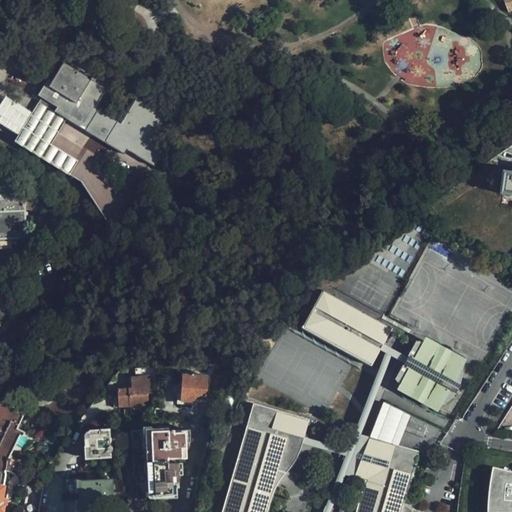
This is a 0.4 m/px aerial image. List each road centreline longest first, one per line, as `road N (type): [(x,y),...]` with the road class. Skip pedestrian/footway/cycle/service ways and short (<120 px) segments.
road 1 (residential): [(0,141),(66,185),(82,209),(85,235),(82,259),(0,340)]
road 2 (residential): [(511,446),(482,442),(470,425),(511,352)]
